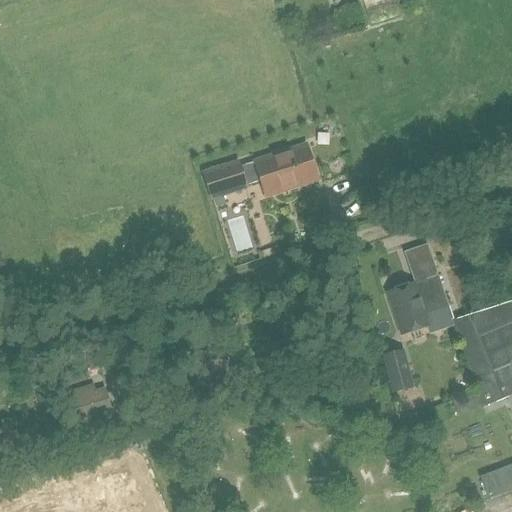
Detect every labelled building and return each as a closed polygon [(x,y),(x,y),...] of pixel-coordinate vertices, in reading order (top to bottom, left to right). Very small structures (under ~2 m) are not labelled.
[(266,197),(317,181),(306,147),(255,163),(266,197)] [(212,198),(246,187),(238,164),(204,176),(212,198)] [(404,254),(415,284),(415,285),(438,277),(427,245),(404,254)] [(403,336),(426,328),(429,327),(426,316),(449,308),(438,277),(415,285),(415,284),(388,293),(403,336)] [(511,301),(453,320),(452,321),(452,323),(483,408),(511,395),(511,301)] [(426,316),(429,327),(431,331),(452,323),(452,321),(453,320),(449,308),(426,316)] [(274,358),(229,371),(222,349),(193,357),(198,373),(211,369),(215,385),(240,378),(242,386),(254,383),(252,374),(277,368),(274,358)] [(392,393),(413,388),(404,353),(383,358),(392,393)] [(81,400),(87,421),(99,418),(98,412),(111,408),(106,393),(81,400)] [(42,431),(22,437),(5,430),(0,441),(0,449),(24,459),(48,451),(42,431)] [(488,498),(511,488),(511,468),(481,480),(488,498)]
